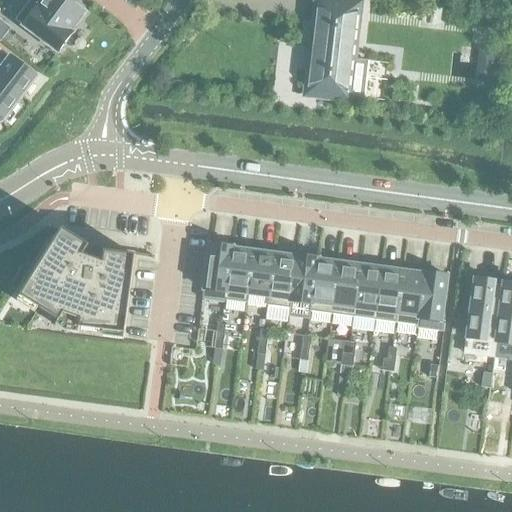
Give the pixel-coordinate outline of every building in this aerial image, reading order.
[(30,0),(29,1),(15,20),(57,51),(72,33),(72,32),(70,31),(84,13),(66,0),(30,0)] [(308,74),(306,96),(322,98),(322,96),(347,98),(354,32),(358,33),(361,3),(336,0),(314,0),(309,47),(313,48),(310,75),(308,74)] [(0,40),(0,41),(10,28),(0,20),(0,40)] [(0,122),(3,121),(21,98),(37,77),(0,49),(0,122)] [(84,252),(57,235),(23,289),(41,300),(37,307),(58,321),(63,314),(79,319),(78,328),(124,334),(134,255),(103,251),(101,261),(83,254),(84,252)] [(209,244),(202,299),(224,302),(231,247),(209,244)] [(224,302),(225,302),(226,300),(246,303),(252,252),(232,249),(233,247),(231,247),(224,302)] [(268,296),(266,305),(267,305),(274,255),(252,252),(246,303),(247,303),(248,293),(268,296)] [(274,255),(267,305),(289,308),(296,255),(295,255),(295,258),(274,255)] [(296,255),(289,308),(290,309),(291,301),(310,304),(309,311),(310,311),(317,258),(296,255)] [(331,314),(338,264),(318,261),(318,258),(317,258),(310,311),(331,314)] [(331,314),(353,317),(359,266),(338,264),(331,314)] [(353,317),(374,320),(381,269),(359,266),(353,317)] [(381,269),(374,320),(396,323),(402,272),(381,269)] [(418,318),(424,273),(423,272),(423,275),(402,272),(396,323),(397,323),(398,313),(418,316),(417,318),(418,318)] [(447,276),(424,273),(418,318),(441,321),(447,276)] [(493,285),(493,281),(494,281),(495,279),(465,275),(465,277),(460,315),(469,316),(466,337),(486,340),(486,336),(495,337),(502,286),(493,285)] [(503,282),(502,286),(495,337),(495,341),(511,343),(511,281),(502,280),(502,282),(503,282)] [(217,324),(216,336),(224,337),(225,325),(217,324)] [(267,343),(268,331),(260,330),(258,342),(267,343)] [(216,336),(214,348),(222,349),(224,337),(216,336)] [(301,348),(309,349),(311,337),(303,336),(301,348)] [(344,341),(342,353),(354,355),(356,343),(344,341)] [(258,342),(257,354),(265,355),(267,343),(258,342)] [(389,347),(387,359),(395,360),(397,348),(389,347)] [(309,349),(301,348),(300,360),(308,361),(309,349)] [(341,365),(353,367),(354,355),(342,353),(341,365)] [(393,372),(395,360),(387,359),(383,359),(381,371),(393,372)] [(430,365),(428,377),(437,378),(438,366),(430,365)] [(492,374),(483,372),(481,387),(490,389),(492,374)]
